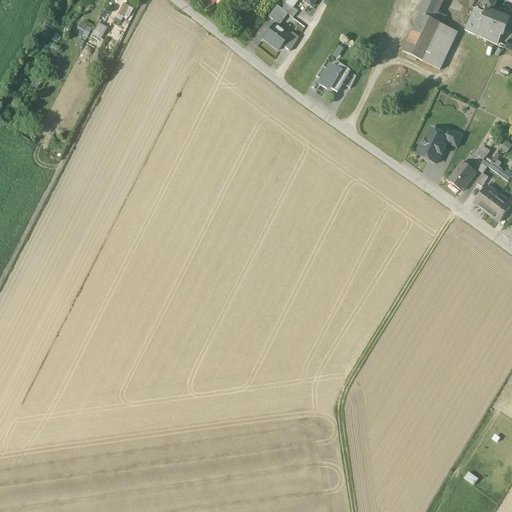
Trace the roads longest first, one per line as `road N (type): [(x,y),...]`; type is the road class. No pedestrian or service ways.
road 1 (residential): [(171,0),(505,244)]
road 2 (track): [(456,209),(339,401),(353,511)]
road 3 (track): [(145,0),(0,283)]
